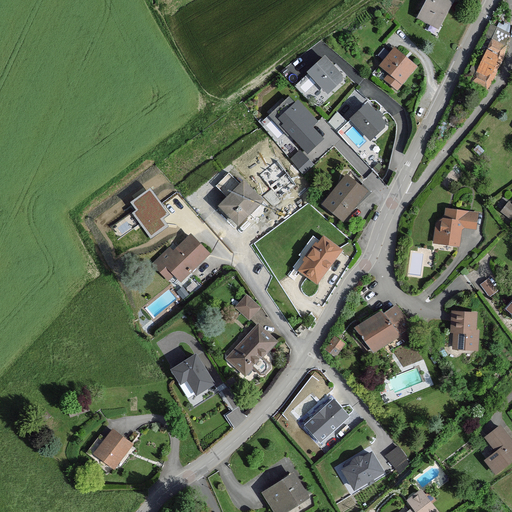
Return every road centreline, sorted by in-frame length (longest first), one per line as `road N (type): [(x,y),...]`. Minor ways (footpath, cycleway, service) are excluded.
road 1 (residential): [(197,469),(293,373),(366,264),(397,192)]
road 2 (residential): [(397,192),(493,0)]
road 3 (track): [(219,109),(366,0)]
road 4 (residential): [(397,192),(415,190),(511,63)]
